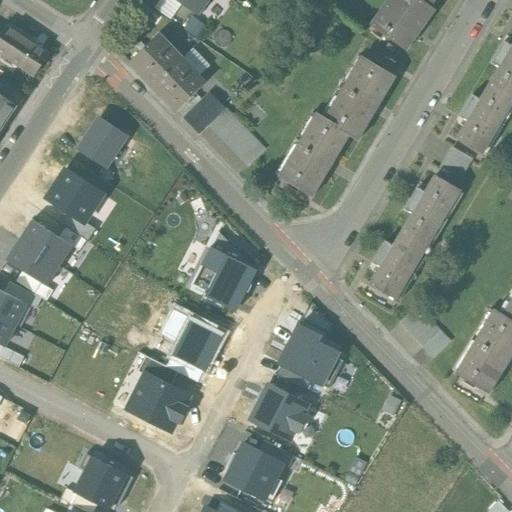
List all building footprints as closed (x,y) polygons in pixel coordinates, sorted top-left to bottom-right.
[(178,0),(198,14),(207,0),(178,0)] [(430,7),(421,0),(390,0),(372,25),(407,50),(416,37),(426,22),(427,22),(435,10),(430,7)] [(0,53),(8,59),(23,37),(5,25),(3,28),(0,25),(0,53)] [(159,35),(131,61),(154,86),(180,61),(170,51),(172,49),(159,35)] [(50,54),(23,37),(8,59),(35,76),(50,54)] [(511,46),(511,48),(504,43),(492,64),(499,68),(489,85),(511,98),(511,46)] [(318,114),(280,177),(312,196),(349,134),(359,140),(396,77),(363,58),(327,119),(318,114)] [(180,61),(154,86),(177,110),(205,83),(191,68),(189,70),(180,61)] [(511,98),(489,85),(480,101),(472,97),(460,117),(468,122),(458,139),(482,152),(511,100),(511,98)] [(0,126),(14,105),(0,95),(0,126)] [(202,97),(183,116),(200,135),(227,109),(217,99),(210,106),(202,97)] [(265,148),(228,109),(211,125),(248,165),(265,148)] [(126,136),(99,118),(78,150),(106,168),(126,136)] [(471,160),(452,149),(441,168),(460,179),(471,160)] [(65,171),(46,199),(65,211),(84,224),(85,222),(103,195),(65,171)] [(435,178),(425,194),(417,189),(405,210),(413,215),(403,231),(426,245),(458,192),(435,178)] [(96,230),(85,222),(84,224),(65,211),(57,223),(87,243),(96,230)] [(32,221),(19,241),(59,267),(72,247),(32,221)] [(403,231),(393,247),(385,243),(373,263),(381,268),(371,284),(395,298),(426,245),(403,231)] [(253,270),(218,232),(191,286),(207,294),(205,296),(236,312),(257,271),(253,270)] [(59,267),(19,241),(6,261),(46,287),(59,267)] [(0,291),(0,318),(15,326),(25,304),(0,291)] [(495,311),(458,373),(490,393),(511,354),(511,302),(504,316),(495,311)] [(450,342),(417,307),(400,323),(434,358),(450,342)] [(191,319),(174,311),(161,334),(178,343),(172,356),(204,373),(222,337),(223,338),(225,334),(192,317),(191,319)] [(15,326),(0,318),(0,345),(3,347),(15,326)] [(321,339),(298,328),(279,366),(281,367),(310,382),(322,388),(338,356),(317,345),(321,339)] [(146,374),(170,387),(178,373),(146,357),(138,372),(145,376),(146,374)] [(310,382),(281,367),(277,376),(305,391),(310,382)] [(145,376),(128,410),(170,432),(176,420),(180,422),(186,409),(182,408),(188,396),(170,387),(146,374),(145,376)] [(307,405),(268,385),(250,420),(289,441),(295,430),(299,432),(306,418),(302,416),(307,405)] [(282,464),(282,465),(288,468),(294,457),(262,440),(257,451),(282,464)] [(257,451),(243,444),(237,455),(233,454),(226,467),(230,469),(224,480),(271,503),(282,482),(275,478),(282,465),(282,464),(257,451)] [(84,472),(74,493),(109,511),(113,503),(119,506),(133,478),(86,454),(78,469),(84,472)] [(239,511),(220,502),(214,511),(239,511)]
